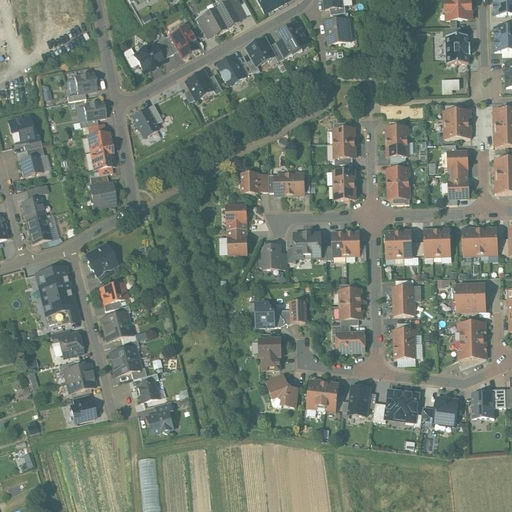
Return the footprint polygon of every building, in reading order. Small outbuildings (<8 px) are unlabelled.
[(240,8),(236,0),(230,4),(240,22),(246,19),(246,18),(240,8)] [(256,0),(265,15),(286,3),(284,0),(256,0)] [(323,0),(325,11),(330,11),(342,9),(341,2),(344,2),(343,0),(323,0)] [(445,0),(446,22),(450,22),(456,22),(471,22),(470,0),(445,0)] [(240,22),(230,4),(217,11),(228,30),(241,23),(240,22)] [(251,15),(245,5),(240,8),(246,18),(251,15)] [(511,5),(494,6),(494,18),(511,17),(511,5)] [(342,9),(330,11),(330,17),(332,17),(345,16),(345,8),(342,9)] [(217,11),(204,18),(214,36),(214,38),(228,30),(217,11)] [(345,16),(332,17),(333,23),(344,22),(344,23),(348,22),(347,15),(345,16)] [(214,36),(204,18),(198,21),(208,40),(214,36)] [(333,23),(326,24),(328,46),(343,44),(343,45),(351,44),(348,22),(344,23),(344,22),(333,23)] [(296,25),(277,36),(281,42),(275,45),(284,61),(291,57),(292,58),(302,52),(299,47),(306,43),(296,25)] [(183,30),(173,35),(174,35),(170,38),(179,53),(182,60),(200,51),(195,42),(191,36),(187,28),(183,30)] [(511,29),(494,30),(495,42),(511,40),(511,29)] [(460,30),(442,30),(443,39),(446,39),(446,38),(460,37),(460,30)] [(460,37),(446,38),(446,39),(447,66),(468,65),(468,56),(470,56),(470,46),(468,46),(468,37),(460,37)] [(179,53),(170,38),(165,41),(173,56),(179,53)] [(165,40),(153,47),(153,48),(154,47),(162,62),(173,56),(165,41),(165,40)] [(270,48),(265,40),(246,50),(252,61),(256,69),(257,68),(275,59),(275,58),(270,48)] [(511,40),(495,42),(495,53),(511,52),(511,40)] [(284,61),(275,45),(270,48),(275,58),(275,59),(278,64),(284,61)] [(153,48),(148,51),(148,49),(139,54),(140,55),(135,58),(144,75),(149,72),(150,73),(158,69),(158,67),(163,64),(162,62),(154,47),(153,48)] [(246,78),(235,58),(218,67),(222,75),(221,76),(226,84),(227,83),(229,88),(246,79),(246,78)] [(247,64),(244,59),(237,62),(246,78),(252,74),(247,64)] [(256,69),(252,61),(247,64),(252,74),(253,75),(259,72),(257,68),(256,69)] [(93,74),(74,79),(78,98),(97,93),(93,74)] [(208,81),(204,74),(186,84),(189,91),(195,101),(196,102),(213,92),(214,92),(208,81)] [(214,77),(208,81),(214,92),(213,92),(216,97),(222,93),(214,77)] [(445,80),(444,94),(455,94),(455,91),(463,91),(463,80),(445,80)] [(352,84),(336,85),(337,110),(353,109),(352,84)] [(189,91),(183,94),(189,105),(195,101),(189,91)] [(105,122),(101,103),(82,106),(86,125),(105,122)] [(153,107),(146,111),(155,127),(162,123),(153,107)] [(142,114),(132,120),(144,140),(158,132),(155,127),(146,111),(142,113),(142,114)] [(511,111),(507,111),(504,111),(494,112),(495,149),(511,148),(511,111)] [(461,112),(443,113),(444,141),(470,140),(470,112),(461,112)] [(42,149),(37,131),(32,133),(29,119),(8,124),(11,136),(18,134),(21,145),(33,142),(33,145),(34,144),(35,150),(41,149),(42,149)] [(103,127),(91,129),(92,135),(104,133),(103,127)] [(389,129),(386,130),(387,144),(408,143),(407,129),(405,129),(389,129)] [(351,130),(333,131),(333,145),(355,145),(354,130),(351,130)] [(109,135),(88,139),(91,154),(111,151),(109,135)] [(408,143),(387,144),(387,158),(408,158),(408,143)] [(33,145),(23,147),(25,153),(26,153),(35,150),(34,144),(33,145)] [(355,145),(333,145),(334,160),(352,159),(355,159),(355,145)] [(35,150),(26,153),(28,161),(39,158),(39,159),(43,157),(41,149),(35,150)] [(111,151),(91,154),(94,172),(99,171),(111,169),(114,168),(111,151)] [(456,154),(448,154),(448,171),(467,170),(467,153),(456,154)] [(28,161),(19,163),(24,179),(43,175),(39,159),(39,158),(28,161)] [(511,160),(505,161),(495,161),(496,196),(511,195),(511,160)] [(111,169),(99,171),(100,178),(107,177),(112,176),(111,169)] [(390,171),(387,171),(388,186),(409,185),(408,171),(390,171)] [(354,172),(333,173),(334,187),(355,187),(354,172)] [(258,176),(242,176),(241,178),(242,195),(259,195),(259,194),(258,177),(258,176)] [(289,176),(274,177),(275,195),(275,198),(290,197),(289,176)] [(303,176),(289,176),(290,197),(304,197),(304,194),(303,176)] [(100,178),(90,180),(91,189),(108,185),(107,177),(100,178)] [(269,177),(258,177),(259,194),(269,194),(269,177)] [(449,183),(449,200),(468,199),(468,182),(467,182),(449,183)] [(108,185),(90,189),(92,200),(94,200),(96,210),(116,207),(112,185),(108,185)] [(409,185),(388,186),(388,200),(391,200),(409,199),(409,185)] [(355,187),(334,187),(334,202),(345,201),(345,203),(350,203),(350,201),(355,201),(355,187)] [(44,188),(27,192),(29,199),(46,195),(44,188)] [(40,201),(22,206),(27,223),(44,218),(40,201)] [(246,207),(227,208),(227,225),(246,225),(246,224),(246,207)] [(44,218),(27,223),(29,232),(29,233),(30,236),(30,237),(33,247),(51,242),(44,218)] [(497,230),(462,231),(463,258),(498,257),(497,240),(497,230)] [(246,231),(228,232),(228,240),(246,239),(246,231)] [(450,231),(423,232),(424,242),(424,259),(451,258),(450,231)] [(411,232),(385,233),(386,260),(412,259),(412,243),(411,232)] [(359,233),(345,234),(346,257),(359,256),(359,233)] [(320,234),(310,235),(310,234),(309,234),(309,235),(304,235),(303,235),(303,236),(295,236),(295,235),(294,235),(294,248),(294,260),(295,260),(320,259),(320,247),(320,234)] [(345,234),(332,234),(332,247),(332,257),(346,257),(345,234)] [(228,240),(227,240),(228,257),(247,256),(246,239),(228,240)] [(106,247),(85,258),(88,264),(91,265),(94,269),(93,272),(96,278),(97,278),(112,270),(117,267),(106,247)] [(280,248),(266,248),(262,254),(262,262),(260,263),(260,268),(263,269),(263,271),(280,270),(280,256),(280,248)] [(294,248),(287,248),(288,264),(295,264),(295,260),(294,260),(294,248)] [(79,323),(65,270),(36,277),(40,291),(44,290),(48,302),(43,304),(49,330),(79,323)] [(112,270),(97,278),(101,284),(115,276),(112,270)] [(116,287),(113,286),(109,287),(109,289),(100,291),(104,306),(103,306),(103,307),(120,303),(123,302),(126,298),(123,286),(116,287)] [(484,286),(456,287),(457,315),(485,314),(484,286)] [(413,289),(392,289),(393,304),(414,303),(413,289)] [(357,291),(339,292),(340,306),(361,306),(360,291),(357,291)] [(120,303),(103,307),(105,314),(114,312),(122,310),(120,303)] [(305,303),(290,303),(291,312),(291,321),(293,324),(305,324),(305,303)] [(414,303),(393,304),(393,318),(414,318),(414,303)] [(272,312),(267,304),(256,304),(256,329),(274,329),(274,316),(272,312)] [(361,306),(340,306),(340,321),(358,320),(361,320),(361,306)] [(122,310),(114,312),(115,317),(127,315),(130,314),(128,308),(122,310)] [(279,312),(277,309),(272,312),(274,316),(274,329),(280,329),(286,325),(279,312)] [(291,312),(279,312),(286,325),(288,327),(293,324),(291,321),(291,312)] [(115,317),(101,321),(104,333),(129,326),(127,315),(115,317)] [(129,326),(104,333),(106,344),(132,337),(129,326)] [(485,326),(457,327),(458,362),(486,361),(485,326)] [(340,327),(332,327),(332,336),(336,335),(336,334),(350,334),(350,327),(340,327)] [(68,331),(51,336),(53,345),(59,343),(58,340),(70,337),(68,331)] [(397,332),(393,332),(394,347),(415,346),(415,332),(411,332),(397,332)] [(350,334),(336,334),(336,335),(337,354),(364,353),(363,334),(350,334)] [(70,337),(58,340),(59,343),(62,357),(71,355),(72,358),(83,356),(81,348),(79,348),(78,342),(79,342),(78,335),(70,337)] [(280,341),(259,341),(260,358),(262,358),(279,358),(280,358),(280,341)] [(137,342),(122,346),(124,352),(135,349),(135,350),(139,349),(137,342)] [(415,346),(394,347),(394,361),(415,360),(415,346)] [(124,352),(109,356),(112,367),(138,361),(135,350),(135,349),(124,352)] [(279,358),(262,358),(262,372),(280,371),(279,358)] [(138,361),(112,367),(115,378),(131,374),(141,372),(141,371),(138,361)] [(486,361),(458,362),(461,367),(459,368),(460,372),(486,362),(486,361)] [(73,364),(59,368),(61,374),(64,373),(75,370),(73,364)] [(75,370),(64,373),(66,384),(92,378),(89,366),(75,370)] [(141,372),(131,374),(133,382),(140,380),(146,379),(144,370),(141,371),(141,372)] [(146,379),(140,380),(142,386),(155,383),(159,382),(157,376),(146,379)] [(282,376),(266,382),(268,387),(267,387),(273,400),(271,401),(274,408),(282,409),(282,407),(295,409),(297,391),(290,391),(287,388),(282,376)] [(92,378),(66,384),(69,396),(95,389),(92,378)] [(142,386),(136,388),(141,405),(158,401),(156,393),(157,393),(155,383),(142,386)] [(338,386),(310,383),(307,409),(335,413),(337,395),(338,386)] [(369,395),(370,390),(352,388),(350,404),(348,416),(349,416),(366,418),(367,409),(369,395)] [(416,416),(418,396),(389,392),(387,406),(385,420),(386,420),(414,424),(415,424),(416,416)] [(505,392),(493,392),(493,395),(494,410),(506,410),(505,392)] [(344,396),(337,395),(335,413),(341,414),(343,403),(344,396)] [(376,396),(369,395),(367,409),(374,410),(375,405),(376,396)] [(493,395),(471,396),(472,418),(480,418),(480,425),(481,425),(481,422),(494,421),(494,410),(493,395)] [(89,397),(72,401),(74,408),(91,404),(89,397)] [(443,401),(437,400),(435,412),(434,424),(452,426),(455,424),(457,403),(450,402),(451,400),(444,399),(443,401)] [(348,416),(350,404),(343,403),(341,414),(341,419),(349,420),(349,416),(348,416)] [(74,408),(70,409),(75,425),(96,420),(92,404),(91,404),(74,408)] [(171,404),(154,409),(156,417),(169,414),(169,415),(173,414),(171,404)] [(387,406),(375,405),(374,410),(373,423),(385,424),(386,420),(385,420),(387,406)] [(435,412),(423,410),(422,417),(421,426),(433,428),(434,424),(435,412)] [(156,417),(146,420),(151,437),(162,434),(168,438),(171,432),(173,432),(169,415),(169,414),(156,417)] [(420,429),(421,426),(422,417),(416,416),(415,424),(414,424),(414,428),(420,429)] [(161,511),(158,459),(141,461),(144,511),(161,511)]
